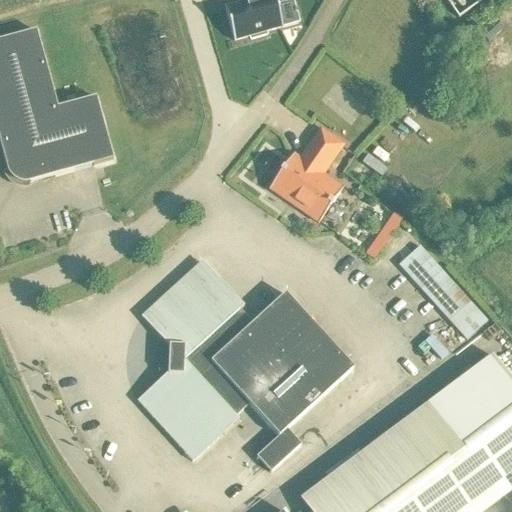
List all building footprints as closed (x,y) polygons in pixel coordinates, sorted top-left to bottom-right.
[(276,8),(286,5),(284,0),(243,0),(245,5),(224,11),(233,44),(249,39),(250,43),(266,38),(265,35),(282,30),(276,8)] [(443,0),(457,20),(485,0),(443,0)] [(35,34),(0,43),(0,137),(13,186),(52,175),(53,179),(112,163),(95,100),(56,111),(35,34)] [(231,83),(250,100),(275,71),(256,54),(231,83)] [(304,153),(308,156),(302,164),(292,157),(268,192),(318,226),(342,191),(312,171),(318,163),(328,169),(343,148),(319,132),(304,153)] [(375,263),(405,222),(394,214),(365,255),(375,263)] [(487,324),(424,256),(403,275),(465,343),(487,324)] [(248,408),(277,440),(255,460),(269,476),(300,448),(286,433),(352,372),(284,297),(251,327),(239,314),(243,310),(228,295),(201,265),(141,320),(155,335),(154,335),(168,350),(168,359),(164,359),(164,368),(167,368),(167,377),(152,390),(152,391),(137,405),(192,464),(221,437),(222,438),(237,424),(234,420),(248,408)] [(306,511),(511,511),(511,385),(492,359),(300,503),(306,511)]
